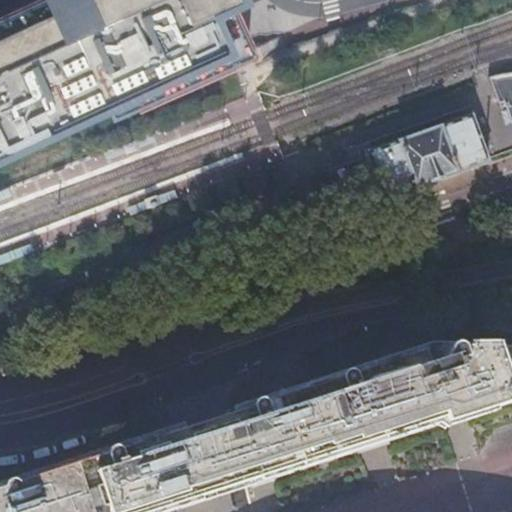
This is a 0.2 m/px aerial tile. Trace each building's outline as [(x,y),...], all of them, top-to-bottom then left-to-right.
[(24,0),(0,11),(0,150),(102,104),(107,114),(248,52),(238,29),(225,2),(230,0),(63,0),(55,4),(53,0),(24,0)] [(379,139),(376,147),(427,130),(458,122),(471,160),(511,147),(511,73),(511,74),(510,74),(507,74),(505,74),(502,75),(500,75),(497,75),(495,76),(492,77),(490,77),(488,78),(497,105),(472,114),(470,109),(379,139)] [(376,147),(348,157),(364,207),(405,195),(432,184),(460,175),(472,170),(471,160),(458,122),(427,130),(376,147)] [(129,438),(82,452),(36,467),(0,478),(0,511),(134,511),(136,511),(157,504),(178,498),(194,492),(229,481),(244,477),(258,472),(270,469),(357,441),(384,432),(441,414),(443,420),(468,412),(507,400),(505,393),(510,391),(505,374),(501,362),(497,348),(491,350),(490,346),(489,341),(430,341),(417,345),(264,394),(228,406),(228,409),(201,418),(184,423),(181,424),(137,439),(136,436),(129,438)] [(511,511),(511,341),(494,341),(496,346),(497,348),(501,362),(511,359),(511,362),(511,371),(505,374),(510,391),(511,397),(511,398),(507,400),(468,412),(443,420),(441,414),(384,432),(357,441),(270,469),(258,472),(244,477),(229,481),(194,492),(178,498),(157,504),(136,511),(134,511),(511,511)] [(496,346),(494,341),(489,341),(490,346),(491,350),(497,348),(496,346)] [(511,362),(511,359),(501,362),(505,374),(511,371),(511,362)] [(129,436),(129,438),(136,436),(137,439),(181,424),(147,430),(128,432),(129,436)]
